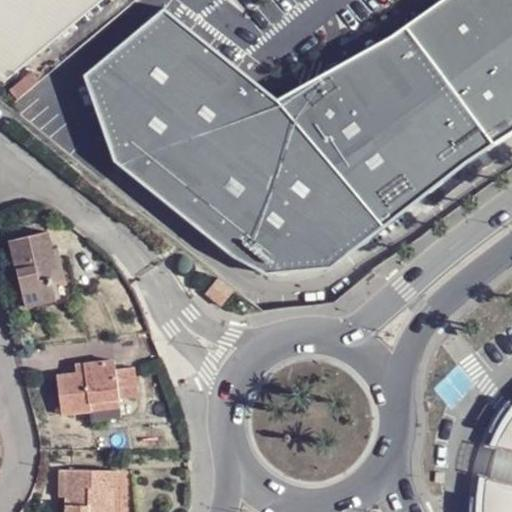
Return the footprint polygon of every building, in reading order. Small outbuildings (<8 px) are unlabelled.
[(0,0),(0,71),(10,78),(100,0),(0,0)] [(206,41),(165,8),(86,75),(116,160),(234,255),(269,273),(333,266),(469,156),(511,128),(511,0),(440,0),(392,34),(278,98),(206,41)] [(44,231),(5,242),(26,310),(55,301),(45,272),(58,270),(44,231)] [(220,281),(208,298),(225,308),(237,291),(220,281)] [(78,373),(51,377),(59,416),(97,410),(94,397),(136,390),(130,360),(111,365),(109,357),(76,363),(78,373)] [(511,419),(511,414),(503,426),(496,438),(493,446),(489,456),(486,465),(483,477),(481,488),(479,501),(479,511),(496,511),(498,510),(510,487),(511,476),(511,419)] [(126,457),(76,456),(73,504),(63,502),(62,511),(116,511),(119,476),(126,477),(126,457)] [(511,511),(511,487),(510,487),(498,510),(496,511),(511,511)]
